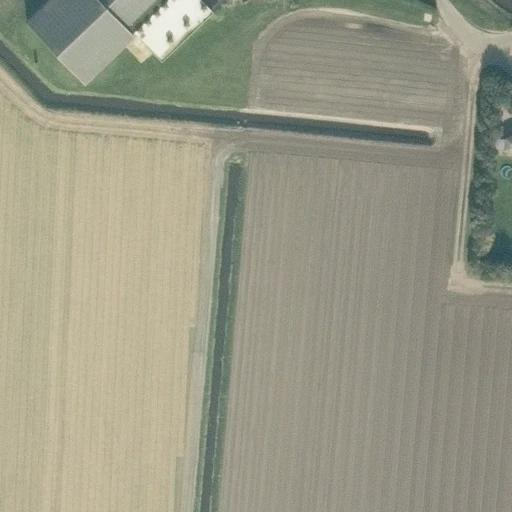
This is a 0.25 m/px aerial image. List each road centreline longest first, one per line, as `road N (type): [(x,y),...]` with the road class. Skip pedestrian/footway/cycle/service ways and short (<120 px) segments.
road 1 (track): [(470,119),(453,147),(430,159),(217,137),(187,511)]
road 2 (track): [(511,287),(458,278),(475,68),(504,48)]
road 3 (track): [(217,137),(43,122),(0,77)]
